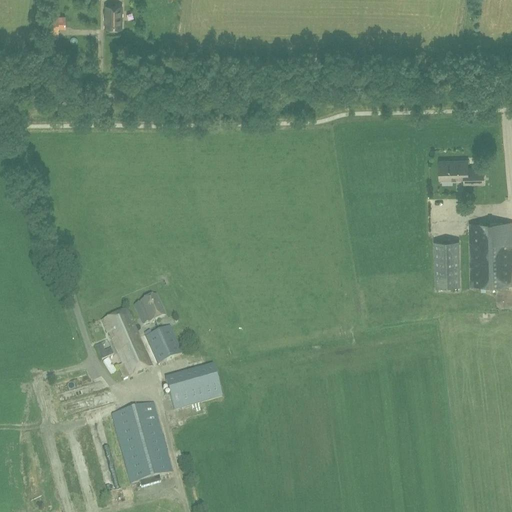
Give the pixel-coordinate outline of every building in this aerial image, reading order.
[(121,29),(121,7),(105,7),(105,29),(121,29)] [(468,161),(440,161),(440,180),(464,179),(465,184),(484,183),(484,168),(468,169),(468,161)] [(375,209),(379,208),(380,213),(384,212),(384,204),(354,206),(354,215),(376,214),(375,209)] [(511,285),(511,222),(469,224),(470,287),(511,285)] [(435,288),(461,287),(459,241),(434,242),(435,288)] [(165,316),(156,296),(140,302),(141,303),(134,306),(143,325),(149,323),(165,316)] [(123,380),(152,367),(127,310),(102,321),(108,334),(109,334),(122,365),(117,367),(123,380)] [(182,354),(169,327),(146,338),(158,365),(182,354)] [(105,361),(101,364),(109,376),(113,373),(105,361)] [(214,368),(166,381),(173,410),(222,397),(214,368)] [(58,403),(61,415),(110,405),(108,393),(58,403)] [(172,472),(153,404),(112,415),(131,483),(172,472)] [(66,478),(52,478),(52,495),(67,494),(66,478)] [(92,493),(79,495),(80,502),(93,500),(92,493)]
